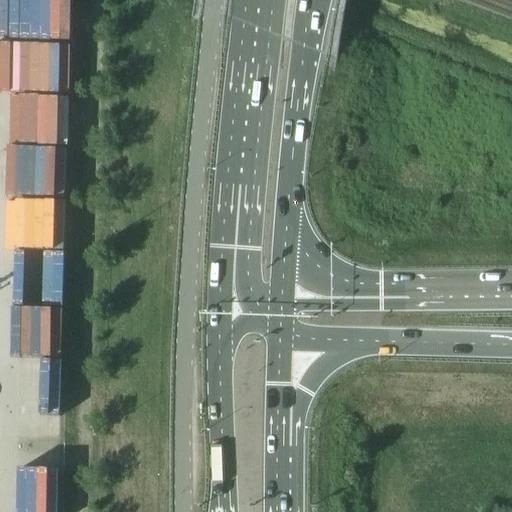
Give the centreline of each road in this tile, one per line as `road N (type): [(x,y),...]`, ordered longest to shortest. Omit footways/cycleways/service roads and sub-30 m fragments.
road 1 (unclassified): [(184,511),(188,321),(214,0)]
road 2 (primary): [(251,0),(218,311)]
road 3 (primary): [(282,289),(312,0)]
road 4 (trunk): [(511,292),(282,289)]
road 5 (primary): [(218,311),(224,511)]
road 6 (trunk): [(278,444),(323,368),(380,343)]
road 7 (trunk): [(380,343),(511,348)]
